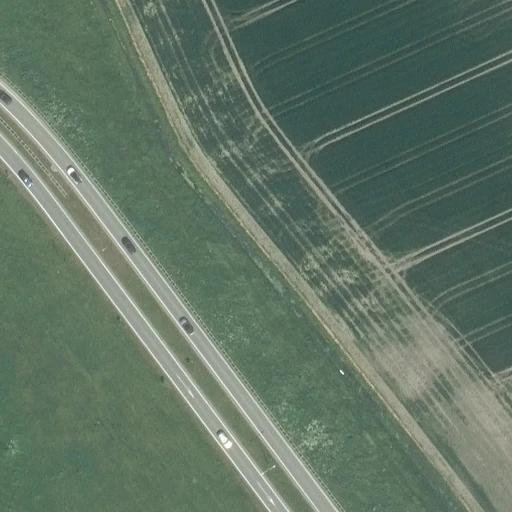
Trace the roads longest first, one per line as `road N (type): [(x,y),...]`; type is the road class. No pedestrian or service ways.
road 1 (motorway): [(327,511),(95,202),(0,95)]
road 2 (motorway): [(0,145),(279,511)]
